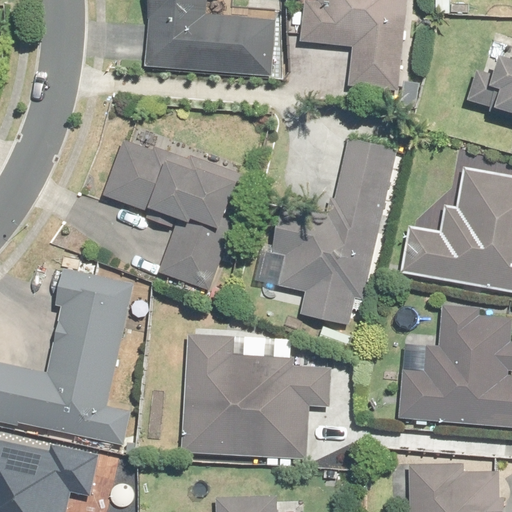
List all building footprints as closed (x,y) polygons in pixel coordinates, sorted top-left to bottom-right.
[(153,0),(152,21),(157,21),(154,70),(278,79),(282,25),(209,19),(210,0),(153,0)] [(411,0),(322,0),(323,4),(309,2),(305,43),(357,49),(353,86),(402,91),(411,0)] [(511,45),(495,89),(503,92),(497,108),(511,113),(511,45)] [(402,147),(353,136),(336,215),(307,209),(301,236),(271,229),(259,282),(309,293),(304,316),(356,328),(362,300),(367,301),(402,147)] [(128,142),(110,198),(181,220),(165,272),(210,286),(243,178),(128,142)] [(511,178),(468,171),(461,209),(449,207),(444,235),(413,230),(405,275),(511,294),(511,178)] [(139,283),(69,272),(53,373),(0,364),(0,426),(77,439),(128,446),(133,410),(119,408),(139,283)] [(447,308),(444,350),(425,348),(423,371),(407,370),(403,421),(511,429),(511,320),(485,318),(485,311),(447,308)] [(294,368),(295,341),(191,336),(186,454),(310,459),(312,406),(334,407),(336,370),(294,368)] [(502,511),(502,471),(468,471),(468,465),(414,465),(414,511),(502,511)] [(279,511),(279,502),(221,503),(221,511),(279,511)]
